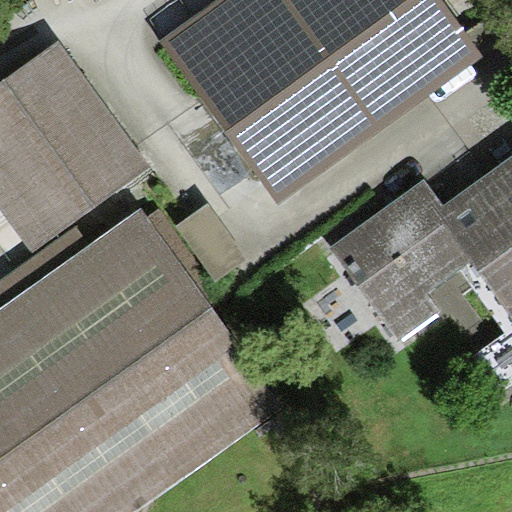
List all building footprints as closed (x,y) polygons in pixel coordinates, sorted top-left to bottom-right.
[(234,0),(168,48),(280,204),(476,64),(429,0),(234,0)] [(62,48),(0,91),(0,205),(34,253),(149,172),(62,48)] [(427,180),(323,251),(393,349),(484,283),(511,319),(511,157),(448,205),(427,180)] [(214,193),(186,215),(229,269),(257,246),(214,193)] [(139,205),(0,303),(0,511),(131,511),(277,411),(139,205)]
